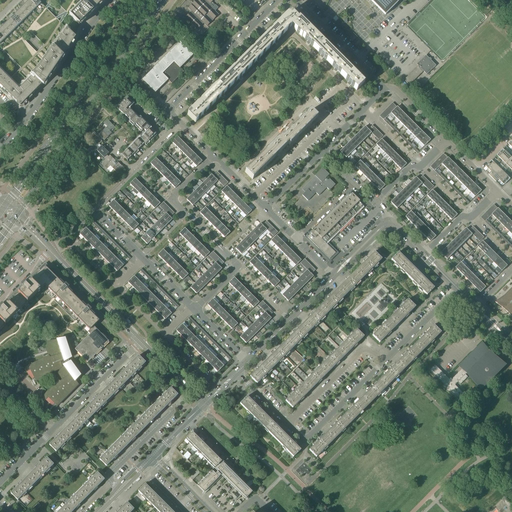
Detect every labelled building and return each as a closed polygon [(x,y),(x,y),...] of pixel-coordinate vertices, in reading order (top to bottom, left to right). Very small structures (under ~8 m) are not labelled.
[(29,0),(26,4),(33,11),(37,7),(35,5),(29,0)] [(83,0),(68,15),(79,26),(94,11),(104,0),(83,0)] [(196,0),(195,2),(194,3),(194,4),(193,3),(191,6),(188,8),(192,12),(191,13),(190,13),(188,15),(185,18),(184,19),(190,24),(190,23),(191,23),(192,24),(191,24),(197,30),(199,27),(202,24),(203,23),(206,26),(209,24),(212,21),(211,21),(212,20),(213,20),(215,17),(218,15),(214,11),(216,9),(216,8),(216,7),(217,7),(215,6),(213,8),(210,4),(212,1),(213,0),(196,0)] [(369,0),(385,15),(400,0),(369,0)] [(26,4),(22,8),(29,15),(33,11),(26,4)] [(22,8),(18,11),(25,19),(29,15),(22,8)] [(18,11),(14,15),(21,23),(25,19),(18,11)] [(290,12),(276,26),(283,34),(291,26),(301,36),(308,28),(299,19),(298,19),(297,19),(295,17),(290,12)] [(14,15),(10,19),(17,27),(21,23),(14,15)] [(10,19),(6,23),(14,30),(17,27),(10,19)] [(6,23),(2,27),(10,34),(14,30),(6,23)] [(19,90),(11,98),(20,107),(41,85),(43,87),(63,58),(63,57),(75,38),(65,28),(63,26),(47,42),(44,46),(30,59),(23,67),(12,77),(22,87),(19,90)] [(276,26),(258,44),(266,51),(283,34),(276,26)] [(2,27),(0,29),(0,32),(6,38),(10,34),(2,27)] [(322,42),(308,28),(301,36),(301,37),(302,36),(315,49),(322,42)] [(336,56),(322,42),(315,49),(329,63),(336,56)] [(148,90),(150,88),(155,93),(168,80),(171,84),(184,72),(180,68),(192,55),(187,50),(189,49),(190,50),(190,49),(184,43),(182,45),(180,43),(142,80),(145,83),(143,84),(149,91),(148,90)] [(258,44),(240,62),(248,69),(266,51),(258,44)] [(408,76),(404,80),(409,85),(423,71),(426,75),(436,66),(426,55),(416,65),(418,66),(408,76)] [(349,69),(336,56),(329,63),(342,76),(349,69)] [(240,62),(223,79),(230,87),(248,69),(240,62)] [(363,83),(349,69),(342,76),(356,90),(363,83)] [(0,86),(11,98),(19,90),(0,70),(0,86)] [(223,79),(205,97),(213,105),(230,87),(223,79)] [(213,105),(205,97),(187,114),(188,115),(187,115),(195,122),(213,105)] [(117,108),(123,115),(134,125),(135,124),(138,127),(137,128),(141,132),(143,129),(145,131),(149,128),(150,127),(144,121),(143,122),(142,120),(140,119),(139,120),(135,116),(133,114),(130,111),(129,110),(127,111),(126,110),(127,108),(131,105),(132,103),(128,99),(127,98),(117,108)] [(390,113),(395,117),(401,111),(397,107),(396,107),(394,109),(392,112),(390,113)] [(310,111),(295,125),(302,132),(317,118),(310,111)] [(395,117),(399,122),(405,115),(401,111),(395,117)] [(399,122),(403,126),(409,119),(405,115),(399,122)] [(106,127),(102,131),(108,137),(111,133),(109,131),(111,130),(112,131),(115,128),(106,119),(103,123),(107,127),(106,128),(106,127)] [(403,126),(407,130),(413,124),(409,119),(403,126)] [(407,130),(411,134),(418,128),(413,124),(407,130)] [(280,136),(288,144),(289,145),(290,145),(302,132),(295,125),(283,138),(281,136),(280,136)] [(365,127),(361,131),(367,137),(371,133),(370,132),(368,130),(365,127)] [(411,134),(415,138),(422,132),(418,128),(411,134)] [(127,161),(144,144),(145,145),(146,146),(157,135),(155,134),(154,133),(150,129),(149,131),(145,134),(143,136),(142,135),(139,138),(137,140),(134,143),(132,145),(128,149),(127,150),(123,154),(122,155),(126,159),(127,161)] [(90,136),(96,142),(99,145),(102,142),(100,140),(102,139),(104,141),(108,137),(102,131),(98,135),(99,136),(98,137),(94,132),(90,136)] [(361,131),(356,135),(363,141),(367,137),(361,131)] [(415,138),(420,142),(426,136),(422,132),(415,138)] [(356,135),(352,139),(358,145),(363,141),(356,135)] [(280,136),(263,154),(270,162),(288,144),(280,136)] [(426,136),(420,142),(424,146),(430,140),(426,136)] [(172,142),(176,147),(182,141),(177,137),(172,142)] [(352,139),(348,143),(354,149),(358,145),(352,139)] [(376,145),(379,148),(385,143),(381,139),(376,145)] [(176,147),(180,151),(186,145),(182,141),(176,147)] [(95,151),(99,155),(105,149),(101,146),(99,148),(97,146),(99,145),(96,142),(87,151),(91,154),(95,150),(96,151),(95,151)] [(348,143),(344,147),(350,153),(354,149),(348,143)] [(379,148),(384,153),(389,147),(385,143),(379,148)] [(180,151),(184,155),(190,150),(186,145),(180,151)] [(350,153),(344,147),(340,152),(346,158),(350,153)] [(384,153),(388,157),(393,151),(389,147),(384,153)] [(103,166),(104,167),(112,158),(110,155),(108,157),(107,155),(108,153),(105,149),(99,155),(103,159),(104,158),(104,159),(100,163),(99,165),(102,168),(103,166)] [(503,149),(500,152),(502,154),(509,161),(511,158),(511,152),(511,153),(509,155),(505,151),(503,149)] [(184,155),(189,159),(194,154),(190,150),(184,155)] [(388,157),(392,161),(397,155),(393,151),(388,157)] [(503,161),(501,164),(504,167),(506,164),(509,161),(502,154),(500,152),(497,155),(499,157),(503,161)] [(189,159),(193,163),(198,158),(194,154),(189,159)] [(270,162),(263,154),(245,172),(252,180),(252,179),(253,180),(270,162)] [(392,161),(396,165),(401,160),(397,155),(392,161)] [(112,158),(104,167),(102,169),(107,173),(109,171),(108,171),(112,166),(113,167),(112,168),(118,174),(122,170),(119,168),(121,166),(118,162),(116,164),(114,163),(115,161),(112,158)] [(150,164),(155,168),(160,163),(155,158),(150,164)] [(198,158),(193,163),(196,167),(202,162),(198,158)] [(441,164),(445,168),(452,162),(447,158),(445,160),(443,162),(441,164)] [(401,160),(396,165),(401,170),(406,164),(401,160)] [(492,160),(489,163),(490,165),(498,173),(501,170),(504,167),(501,164),(498,167),(493,162),(492,160)] [(354,166),(358,170),(363,165),(360,161),(354,166)] [(445,168),(450,172),(456,166),(452,162),(445,168)] [(155,168),(159,172),(164,167),(160,163),(155,168)] [(489,175),(492,178),(498,173),(490,165),(489,163),(486,167),(487,168),(491,172),(489,175)] [(358,170),(362,174),(367,169),(363,165),(358,170)] [(450,172),(454,176),(460,170),(456,166),(450,172)] [(159,172),(163,176),(168,171),(164,167),(159,172)] [(501,170),(498,173),(505,180),(507,182),(510,179),(508,177),(504,172),(506,170),(504,167),(501,170)] [(304,187),(302,190),(305,193),(302,195),(308,201),(313,195),(315,192),(318,196),(324,190),(323,189),(326,187),(329,191),(335,185),(329,179),(328,181),(325,178),(329,175),(323,169),(315,176),(316,177),(313,179),(304,187)] [(362,174),(366,178),(372,173),(367,169),(362,174)] [(454,176),(458,181),(464,174),(460,170),(454,176)] [(163,176),(167,180),(172,175),(168,171),(163,176)] [(366,178),(370,182),(376,177),(372,173),(366,178)] [(498,173),(492,178),(496,182),(498,179),(502,183),(504,185),(507,182),(505,180),(498,173)] [(458,181),(462,185),(468,179),(464,174),(458,181)] [(167,180),(171,185),(176,179),(172,175),(167,180)] [(211,175),(207,179),(213,185),(216,182),(217,181),(217,180),(215,178),(213,176),(211,175)] [(370,182),(374,186),(380,181),(376,177),(370,182)] [(415,177),(411,182),(417,188),(422,184),(420,182),(418,180),(415,177)] [(130,184),(134,189),(140,183),(135,179),(130,184)] [(176,179),(171,185),(175,188),(180,183),(176,179)] [(203,183),(209,189),(213,185),(207,179),(203,183)] [(462,185),(466,189),(472,183),(468,179),(462,185)] [(380,181),(374,186),(379,191),(384,186),(380,181)] [(411,182),(407,186),(413,192),(417,188),(411,182)] [(134,189),(138,193),(144,188),(140,183),(134,189)] [(205,193),(209,189),(203,183),(199,187),(205,193)] [(466,189),(470,193),(477,187),(472,183),(466,189)] [(221,192),(225,196),(231,190),(226,186),(221,192)] [(407,186),(403,190),(409,196),(413,192),(407,186)] [(199,187),(195,191),(201,198),(205,193),(199,187)] [(477,187),(470,193),(475,197),(481,191),(477,187)] [(138,193),(142,197),(148,192),(144,188),(138,193)] [(225,196),(229,200),(235,194),(231,190),(225,196)] [(403,190),(399,194),(405,200),(409,196),(403,190)] [(427,196),(430,199),(436,194),(432,190),(427,196)] [(195,191),(191,195),(197,202),(201,198),(195,191)] [(142,197),(147,201),(152,196),(148,192),(142,197)] [(349,193),(346,196),(348,198),(353,203),(357,199),(352,194),(352,195),(349,193)] [(229,200),(233,204),(239,198),(235,194),(229,200)] [(399,194),(395,198),(401,204),(405,200),(399,194)] [(430,199),(434,203),(440,198),(436,194),(430,199)] [(197,202),(191,195),(186,200),(192,206),(197,202)] [(147,201),(151,205),(156,200),(152,196),(147,201)] [(346,196),(342,200),(345,202),(349,206),(353,203),(348,198),(346,196)] [(233,204),(238,208),(243,203),(239,198),(233,204)] [(401,204),(395,198),(390,202),(397,209),(401,204)] [(434,203),(438,207),(444,202),(440,198),(434,203)] [(355,205),(359,209),(362,205),(359,202),(359,201),(357,199),(353,203),(355,205)] [(108,206),(112,210),(118,205),(113,200),(108,206)] [(156,200),(151,205),(154,209),(160,204),(156,200)] [(342,200),(339,204),(341,206),(345,210),(349,206),(345,202),(342,200)] [(438,207),(442,211),(448,206),(444,202),(438,207)] [(238,208),(242,212),(247,207),(243,203),(238,208)] [(352,209),(355,212),(359,209),(355,205),(353,203),(349,206),(352,209)] [(339,204),(335,207),(337,209),(341,214),(345,210),(341,206),(339,204)] [(112,210),(117,214),(122,209),(118,205),(112,210)] [(348,213),(351,216),(355,212),(352,209),(349,206),(345,210),(348,213)] [(442,211),(447,216),(452,210),(448,206),(442,211)] [(247,207),(242,212),(246,216),(251,211),(247,207)] [(335,207),(331,211),(333,213),(338,218),(341,214),(337,209),(335,207)] [(200,213),(204,217),(209,212),(205,208),(200,213)] [(492,215),(496,219),(503,213),(498,208),(498,209),(496,211),(493,213),(492,215)] [(117,214),(121,219),(126,213),(122,209),(117,214)] [(344,216),(347,220),(351,216),(348,213),(345,210),(341,214),(344,216)] [(452,210),(447,216),(451,220),(457,215),(452,210)] [(331,211),(327,215),(329,217),(334,221),(338,218),(333,213),(331,211)] [(204,217),(208,221),(213,216),(209,212),(204,217)] [(405,217),(409,221),(414,215),(410,212),(405,217)] [(121,219),(125,223),(130,217),(126,213),(121,219)] [(166,213),(162,217),(168,224),(172,219),(170,217),(168,215),(166,213)] [(496,219),(500,223),(507,217),(503,213),(496,219)] [(340,220),(344,224),(347,220),(344,216),(341,214),(338,218),(340,220)] [(327,215),(324,218),(326,221),(330,225),(334,221),(329,217),(327,215)] [(409,221),(413,225),(418,220),(414,215),(409,221)] [(208,221),(212,225),(217,220),(213,216),(208,221)] [(125,223),(129,227),(135,221),(130,217),(125,223)] [(162,217),(157,222),(164,228),(168,224),(162,217)] [(500,223),(505,227),(511,221),(507,217),(500,223)] [(324,218),(320,222),(322,224),(327,229),(330,225),(326,221),(324,218)] [(336,224),(340,228),(344,224),(340,220),(338,218),(334,221),(336,224)] [(212,225),(216,229),(221,224),(217,220),(212,225)] [(413,225),(417,229),(422,224),(418,220),(413,225)] [(135,221),(129,227),(133,230),(138,225),(135,221)] [(333,228),(336,231),(340,228),(336,224),(334,221),(330,225),(333,228)] [(157,222),(153,226),(159,232),(164,228),(157,222)] [(320,222),(316,226),(318,228),(323,233),(327,229),(322,224),(320,222)] [(260,223),(256,228),(262,234),(266,230),(264,228),(262,226),(260,223)] [(216,229),(220,233),(225,228),(221,224),(216,229)] [(417,229),(421,233),(426,228),(422,224),(417,229)] [(329,231),(333,235),(336,231),(333,228),(330,225),(327,229),(329,231)] [(153,226),(149,230),(155,236),(159,232),(153,226)] [(316,226),(312,230),(314,232),(319,236),(323,233),(318,228),(316,226)] [(79,234),(84,238),(90,232),(86,228),(79,234)] [(179,234),(184,238),(189,233),(184,228),(179,234)] [(225,228),(220,233),(224,238),(230,233),(225,228)] [(256,228),(252,232),(258,238),(262,234),(256,228)] [(421,233),(425,237),(431,232),(426,228),(421,233)] [(466,228),(462,232),(468,239),(472,234),(471,233),(470,232),(469,231),(466,228)] [(325,235),(329,239),(333,235),(329,231),(327,229),(323,233),(325,235)] [(149,230),(145,234),(151,240),(155,236),(149,230)] [(306,236),(319,249),(325,242),(321,239),(319,236),(314,232),(312,230),(306,236)] [(84,238),(88,243),(94,236),(90,232),(84,238)] [(252,232),(248,236),(254,242),(258,238),(252,232)] [(431,232),(425,237),(430,242),(435,236),(431,232)] [(462,232),(458,237),(464,243),(468,239),(462,232)] [(184,238),(188,243),(193,237),(189,233),(184,238)] [(321,239),(325,242),(329,239),(325,235),(323,233),(319,236),(321,239)] [(151,240),(145,234),(141,238),(147,245),(151,240)] [(88,243),(92,247),(98,241),(101,238),(99,236),(96,239),(94,236),(88,243)] [(248,236),(243,240),(250,246),(254,242),(248,236)] [(271,241),(274,245),(280,239),(276,236),(271,241)] [(188,243),(192,247),(197,241),(193,237),(188,243)] [(458,237),(454,241),(460,247),(464,243),(458,237)] [(274,245),(279,249),(284,244),(280,239),(274,245)] [(243,240),(239,244),(246,250),(250,246),(243,240)] [(92,247),(96,251),(102,245),(98,241),(92,247)] [(192,247),(196,251),(202,245),(197,241),(192,247)] [(454,241),(450,245),(456,251),(460,247),(454,241)] [(477,246),(481,250),(486,245),(483,241),(477,246)] [(319,249),(324,254),(331,248),(325,242),(319,249)] [(246,250),(239,244),(235,248),(241,255),(246,250)] [(279,249),(282,253),(288,248),(284,244),(279,249)] [(96,251),(100,255),(106,249),(102,245),(96,251)] [(196,251),(200,255),(205,249),(202,245),(196,251)] [(450,245),(445,249),(452,255),(456,251),(450,245)] [(481,250),(485,254),(490,249),(486,245),(481,250)] [(282,253),(287,257),(292,252),(288,248),(282,253)] [(331,248),(324,254),(329,259),(336,253),(331,248)] [(100,255),(104,259),(111,253),(106,249),(100,255)] [(205,249),(200,255),(204,258),(209,253),(205,249)] [(452,255),(445,249),(441,253),(447,259),(452,255)] [(485,254),(489,258),(495,253),(490,249),(485,254)] [(158,255),(162,260),(168,254),(163,250),(158,255)] [(374,252),(285,341),(250,376),(250,377),(257,384),(308,333),(381,259),(374,252)] [(287,257),(291,261),(296,256),(292,252),(287,257)] [(391,260),(409,278),(427,295),(434,288),(433,288),(429,283),(398,253),(398,252),(391,260)] [(104,259),(109,263),(115,257),(111,253),(104,259)] [(489,258),(493,262),(499,257),(495,253),(489,258)] [(162,260),(166,264),(172,258),(168,254),(162,260)] [(296,256),(291,261),(295,266),(301,261),(296,256)] [(109,263),(113,268),(119,261),(115,257),(109,263)] [(249,263),(253,266),(258,261),(255,257),(249,263)] [(493,262),(497,266),(503,261),(499,257),(493,262)] [(166,264),(170,268),(176,263),(172,258),(166,264)] [(119,261),(113,268),(117,272),(123,266),(119,261)] [(253,266),(257,270),(262,265),(258,261),(253,266)] [(503,261),(497,266),(502,271),(508,266),(503,261)] [(456,268),(460,271),(465,266),(461,262),(456,268)] [(170,268),(175,272),(180,267),(176,263),(170,268)] [(215,263),(211,267),(217,273),(221,269),(219,267),(217,265),(215,263)] [(460,271),(464,276),(469,270),(471,268),(467,264),(465,266),(460,271)] [(257,270),(261,274),(266,269),(262,265),(257,270)] [(55,296),(57,297),(54,301),(74,321),(77,318),(79,320),(76,323),(86,333),(87,332),(89,330),(93,326),(99,321),(89,311),(91,310),(87,306),(86,308),(67,289),(69,287),(65,284),(63,285),(45,267),(40,271),(30,281),(28,283),(26,285),(24,284),(21,287),(22,289),(18,293),(8,303),(4,308),(2,306),(0,307),(0,336),(13,323),(10,320),(12,318),(15,321),(36,301),(33,297),(34,296),(37,299),(45,292),(52,299),(55,296)] [(175,272),(178,276),(184,271),(180,267),(175,272)] [(211,267),(207,271),(213,277),(217,273),(211,267)] [(261,274),(265,279),(271,273),(266,269),(261,274)] [(307,270),(303,274),(309,281),(313,276),(311,274),(309,272),(307,270)] [(464,276),(468,280),(473,274),(469,270),(464,276)] [(184,271),(178,276),(182,280),(188,275),(184,271)] [(207,271),(203,275),(209,282),(213,277),(207,271)] [(265,279),(269,283),(275,277),(271,273),(265,279)] [(199,279),(205,286),(209,282),(203,275),(201,277),(199,274),(197,277),(199,279)] [(303,274),(299,278),(305,285),(309,281),(303,274)] [(468,280),(472,284),(477,278),(473,274),(468,280)] [(128,282),(132,287),(138,280),(134,276),(128,282)] [(275,277),(269,283),(274,287),(279,282),(275,277)] [(228,283),(233,288),(239,282),(234,278),(228,283)] [(299,278),(294,283),(301,289),(305,285),(299,278)] [(472,284),(476,288),(481,283),(477,278),(472,284)] [(199,279),(194,284),(201,290),(205,286),(199,279)] [(132,287),(136,291),(142,285),(138,280),(132,287)] [(233,288),(237,292),(243,287),(239,282),(233,288)] [(294,283),(290,287),(296,293),(301,289),(294,283)] [(481,283),(476,288),(481,293),(486,287),(481,283)] [(201,290),(194,284),(190,288),(196,294),(201,290)] [(136,291),(140,295),(146,289),(142,285),(136,291)] [(237,292),(241,296),(247,291),(243,287),(237,292)] [(290,287),(286,291),(292,297),(296,293),(290,287)] [(503,309),(504,310),(509,315),(511,317),(511,288),(504,297),(503,297),(496,302),(495,303),(503,309)] [(140,295),(144,299),(150,293),(146,289),(140,295)] [(241,296),(245,300),(251,295),(247,291),(241,296)] [(292,297),(286,291),(282,295),(288,301),(292,297)] [(144,299),(148,303),(155,297),(150,293),(144,299)] [(245,300),(250,304),(255,299),(251,295),(245,300)] [(148,303),(153,307),(159,301),(155,297),(148,303)] [(207,305),(212,309),(217,304),(212,299),(207,305)] [(255,299),(250,304),(253,308),(259,303),(255,299)] [(380,342),(410,312),(415,307),(408,300),(372,335),(379,343),(380,342)] [(153,307),(157,312),(163,305),(159,301),(153,307)] [(212,309),(216,314),(221,308),(217,304),(212,309)] [(157,312),(161,316),(167,309),(163,305),(157,312)] [(216,314),(220,318),(225,312),(221,308),(216,314)] [(167,309),(161,316),(165,320),(171,314),(167,309)] [(220,318),(224,322),(229,316),(225,312),(220,318)] [(265,312),(261,316),(267,323),(271,319),(269,317),(267,314),(265,312)] [(224,322),(228,326),(233,320),(229,316),(224,322)] [(261,316),(256,321),(263,327),(267,323),(261,316)] [(233,320),(228,326),(232,329),(237,324),(233,320)] [(256,321),(252,325),(259,331),(263,327),(256,321)] [(176,331),(180,335),(186,329),(182,324),(176,331)] [(252,325),(248,329),(254,335),(259,331),(252,325)] [(429,330),(364,395),(309,450),(316,457),(441,333),(433,325),(433,326),(429,330)] [(75,350),(78,353),(74,357),(73,358),(72,357),(71,357),(71,356),(67,344),(66,344),(64,338),(59,339),(59,340),(55,341),(47,342),(47,346),(45,347),(48,353),(48,355),(44,357),(45,357),(45,358),(43,359),(32,365),(31,365),(25,370),(31,379),(34,378),(35,381),(59,369),(60,371),(58,374),(62,380),(59,382),(58,382),(48,392),(43,399),(52,405),(54,404),(56,406),(78,385),(75,381),(76,380),(80,376),(78,374),(79,373),(72,364),(74,363),(75,364),(77,361),(76,360),(79,356),(80,355),(88,363),(101,350),(103,347),(108,342),(93,326),(89,330),(87,332),(90,335),(75,350)] [(180,335),(184,339),(190,333),(188,330),(190,328),(188,327),(186,329),(180,335)] [(248,329),(244,333),(250,339),(254,335),(248,329)] [(293,408),(329,372),(363,337),(364,337),(356,330),(308,378),(285,401),(292,408),(293,408)] [(184,339),(188,343),(194,337),(190,333),(184,339)] [(250,339),(244,333),(240,337),(246,344),(250,339)] [(188,343),(192,347),(198,341),(196,339),(198,336),(197,335),(194,337),(188,343)] [(192,347),(197,351),(203,345),(198,341),(192,347)] [(465,364),(462,368),(467,374),(480,389),(481,389),(479,387),(487,381),(489,383),(499,373),(497,370),(503,363),(505,365),(506,364),(489,351),(483,343),(482,344),(484,346),(482,348),(476,353),(474,355),(472,357),(470,360),(467,362),(465,364)] [(197,351),(201,356),(207,349),(208,348),(209,347),(208,346),(206,347),(207,347),(206,348),(203,345),(197,351)] [(201,356),(205,360),(211,353),(207,349),(201,356)] [(205,360),(209,364),(215,358),(211,353),(205,360)] [(138,356),(54,440),(49,445),(56,452),(145,363),(138,356)] [(209,364),(213,368),(219,362),(215,358),(209,364)] [(219,362),(213,368),(217,372),(223,366),(219,362)] [(455,385),(451,381),(446,377),(445,376),(445,375),(435,365),(430,371),(444,384),(442,386),(443,387),(443,386),(461,404),(467,398),(455,385)] [(452,380),(451,381),(455,385),(458,382),(460,384),(468,377),(465,375),(466,374),(467,374),(462,368),(460,366),(459,367),(462,369),(452,380)] [(170,388),(143,416),(99,459),(106,466),(177,395),(170,388)] [(240,404),(258,422),(293,457),(300,450),(257,407),(247,397),(247,396),(240,404)] [(221,461),(199,440),(192,432),(185,439),(214,469),(221,461)] [(46,458),(16,488),(10,493),(17,500),(53,465),(46,458)] [(242,495),(246,498),(248,496),(253,491),(249,488),(231,469),(234,466),(227,459),(217,469),(228,480),(231,484),(235,487),(238,491),(242,495)] [(190,479),(192,481),(200,473),(198,471),(190,479)] [(204,492),(218,478),(218,477),(220,475),(217,472),(215,474),(211,471),(197,485),(204,492)] [(97,473),(69,501),(57,511),(71,511),(104,480),(97,473)] [(138,491),(158,511),(172,511),(145,484),(141,488),(138,491)] [(127,502),(116,511),(130,511),(133,509),(127,502)]
